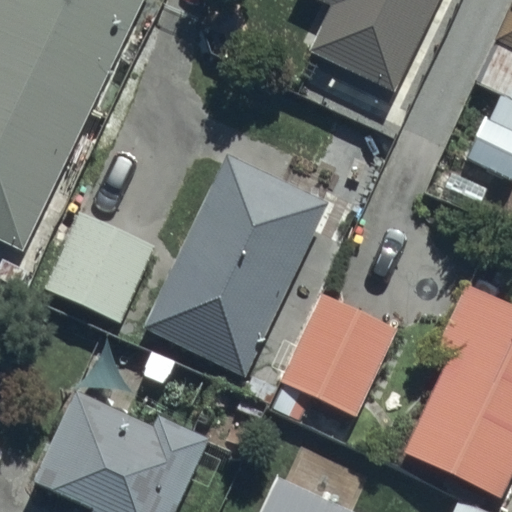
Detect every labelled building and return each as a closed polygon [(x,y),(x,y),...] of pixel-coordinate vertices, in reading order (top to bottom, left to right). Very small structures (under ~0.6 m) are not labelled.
[(0,0),(0,249),(21,260),(144,0),(0,0)] [(302,0),(332,14),(310,58),(392,98),(440,0),(302,0)] [(511,0),(509,0),(489,47),(493,49),(474,93),(494,102),(484,126),(479,124),(462,165),(511,187),(511,0)] [(223,160),(137,334),(242,386),(328,212),(223,160)] [(153,255),(76,219),(42,294),(119,329),(153,255)] [(511,484),(511,315),(465,293),(432,363),(444,369),(400,463),(500,511),(511,484)] [(398,335),(319,301),(271,415),(302,428),(310,409),(357,429),(398,335)] [(150,434),(75,401),(35,491),(82,511),(179,511),(209,445),(155,421),(150,434)] [(328,511),(273,488),(262,511),(328,511)]
